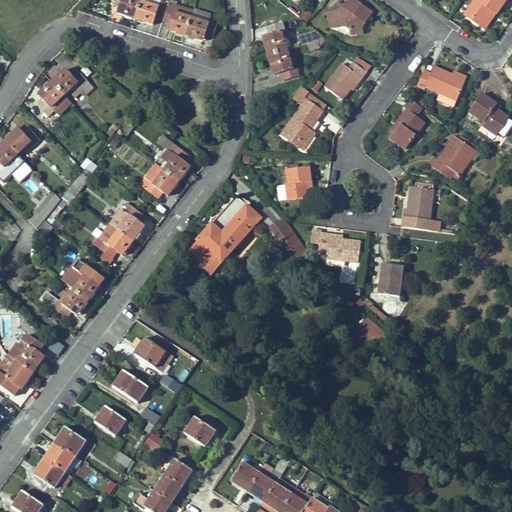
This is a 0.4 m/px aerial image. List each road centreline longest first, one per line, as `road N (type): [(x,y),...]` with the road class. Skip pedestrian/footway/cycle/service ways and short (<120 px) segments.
road 1 (residential): [(241,83),(237,134),(204,189),(0,463)]
road 2 (residential): [(241,83),(52,27),(0,102)]
road 3 (residential): [(345,147),(335,217),(383,223),(390,182)]
road 4 (residential): [(433,24),(345,147)]
